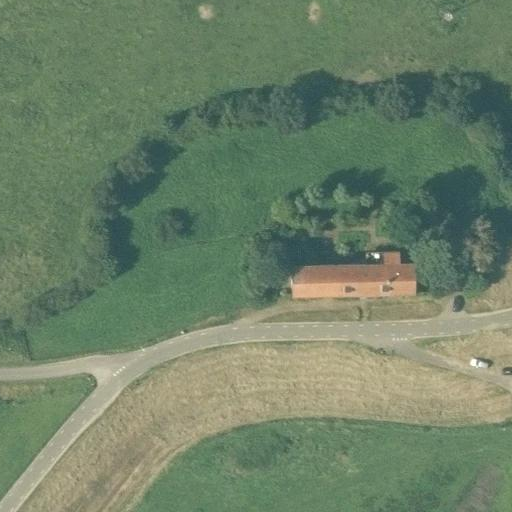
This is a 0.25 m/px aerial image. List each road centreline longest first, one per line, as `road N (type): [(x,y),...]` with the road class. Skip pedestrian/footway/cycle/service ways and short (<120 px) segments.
road 1 (unclassified): [(127,370),(186,342),(232,334),(435,329),(511,318)]
road 2 (unclassified): [(3,511),(127,370)]
road 3 (unclassified): [(127,370),(0,374)]
